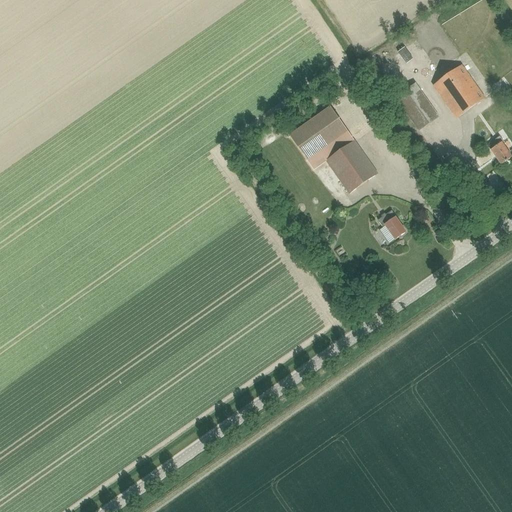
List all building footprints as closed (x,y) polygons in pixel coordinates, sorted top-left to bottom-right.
[(456,118),(485,98),(462,66),(434,86),(456,118)] [(419,132),(440,118),(416,83),(395,98),(419,132)] [(355,142),(330,107),(289,136),(314,171),(327,162),(350,194),(378,174),(355,142)] [(501,165),(511,158),(501,143),(499,145),(495,140),(487,145),(491,150),(501,165)] [(364,203),(367,209),(374,206),(370,200),(364,203)] [(385,227),(395,240),(406,232),(396,219),(397,218),(391,211),(378,221),(383,228),(385,227)]
